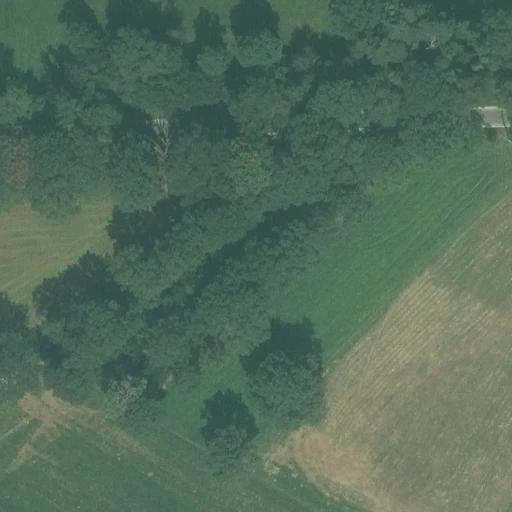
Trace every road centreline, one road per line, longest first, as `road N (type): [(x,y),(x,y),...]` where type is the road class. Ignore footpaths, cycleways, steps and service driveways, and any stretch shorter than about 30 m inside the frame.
road 1 (unclassified): [(0,137),(511,118)]
road 2 (track): [(0,381),(294,152),(306,122)]
